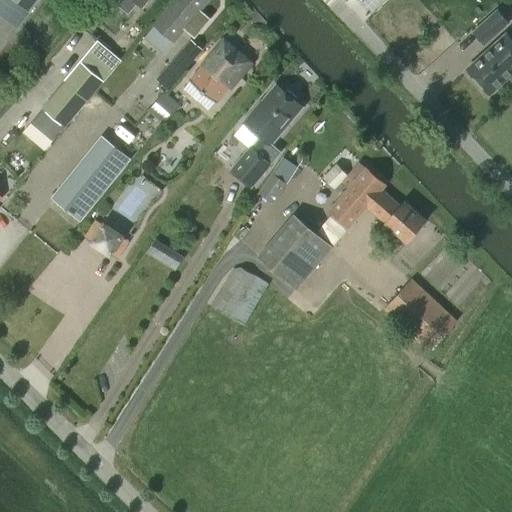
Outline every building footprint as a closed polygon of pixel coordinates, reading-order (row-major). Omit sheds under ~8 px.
[(15,0),(30,10),(31,11),(38,0),(15,0)] [(171,0),(153,22),(171,38),(174,40),(183,29),(192,37),(208,18),(198,11),(207,0),(171,0)] [(507,22),(497,10),(473,32),(484,44),(507,22)] [(511,71),(511,41),(506,34),(467,69),(489,93),(511,71)] [(221,38),(188,78),(213,99),(235,72),(237,74),(248,60),(221,38)] [(98,41),(40,108),(45,112),(64,128),(121,61),(98,41)] [(155,79),(169,90),(193,60),(181,49),(155,79)] [(17,70),(6,84),(18,91),(28,78),(17,70)] [(248,144),(228,168),(250,185),(278,151),(268,142),(300,104),(291,97),(294,94),(285,86),(282,89),(274,82),(242,120),(258,134),(249,144),(248,144)] [(162,122),(178,104),(164,91),(148,109),(162,122)] [(80,220),(129,159),(101,136),(52,197),(80,220)] [(349,226),(366,207),(383,222),(406,242),(425,219),(402,199),(398,204),(381,188),(384,184),(359,161),(347,174),(337,164),(323,178),(334,189),(342,181),(347,187),(329,209),(349,226)] [(272,174),(259,193),(273,203),(286,184),(272,174)] [(331,246),(293,214),(258,255),(296,287),(331,246)] [(84,237),(118,259),(129,241),(95,219),(84,237)] [(174,269),(181,259),(153,242),(147,252),(174,269)] [(241,267),(233,268),(211,304),(242,323),(267,283),(241,267)] [(456,320),(411,278),(384,308),(428,350),(456,320)]
